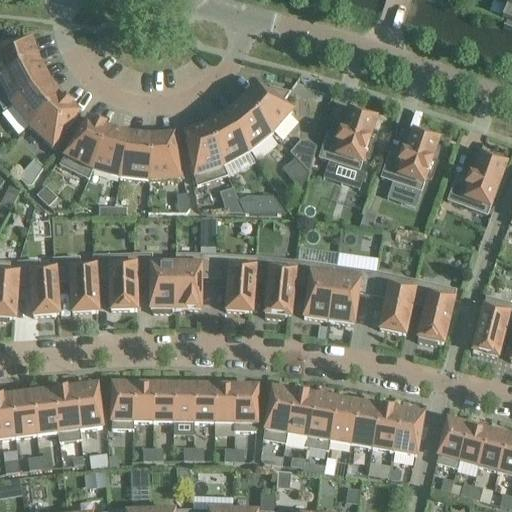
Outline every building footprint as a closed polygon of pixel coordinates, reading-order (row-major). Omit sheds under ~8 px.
[(511,0),(496,0),(496,2),(507,7),(503,17),(501,21),(502,21),(506,23),(504,28),(503,27),(503,29),(511,32),(511,0)] [(0,80),(38,64),(31,43),(21,45),(2,43),(3,49),(0,49),(0,80)] [(48,83),(38,64),(0,80),(0,107),(3,113),(11,107),(48,83)] [(48,83),(11,107),(29,130),(62,100),(48,83)] [(241,105),(272,136),(291,114),(281,106),(289,95),(270,90),(266,96),(256,88),(241,105)] [(52,151),(78,115),(62,100),(29,130),(52,151)] [(272,136),(241,105),(224,118),(249,155),(272,136)] [(375,121),(350,113),(342,136),(339,136),(338,139),(327,136),(319,160),(359,173),(363,159),(369,161),(375,143),(369,141),(375,121)] [(224,118),(205,129),(223,169),(249,155),(224,118)] [(92,173),(108,131),(88,121),(60,168),(88,182),(92,173)] [(205,129),(184,136),(197,189),(227,179),(223,169),(205,129)] [(108,131),(92,173),(120,181),(129,137),(108,131)] [(438,143),(413,134),(405,157),(402,156),(401,159),(389,155),(381,180),(420,194),(425,180),(431,182),(437,164),(431,162),(438,143)] [(129,137),(120,181),(149,184),(150,140),(129,137)] [(179,182),(173,139),(150,140),(149,184),(179,182)] [(505,167),(505,166),(506,163),(488,156),(487,160),(480,157),(472,180),(469,179),(468,183),(456,178),(447,203),(487,218),(505,167)] [(18,180),(27,189),(31,188),(43,170),(34,164),(18,180)] [(290,181),(303,195),(309,176),(302,169),(290,181)] [(19,192),(8,187),(0,203),(0,207),(9,212),(19,192)] [(48,209),(57,201),(45,189),(37,198),(48,209)] [(189,212),(186,197),(176,198),(178,216),(186,216),(189,212)] [(247,199),(238,204),(244,216),(284,217),(277,205),(273,199),(247,199)] [(99,221),(111,221),(114,211),(99,211),(99,221)] [(125,211),(114,211),(111,221),(125,221),(125,211)] [(372,230),(377,215),(366,211),(359,229),(372,230)] [(175,267),(175,313),(200,313),(200,281),(214,281),(215,259),(218,222),(201,222),(200,258),(191,257),(191,258),(176,257),(175,257),(175,267)] [(397,236),(385,234),(383,244),(396,246),(397,236)] [(135,281),(135,257),(133,257),(133,258),(95,259),(96,283),(109,282),(111,314),(136,313),(135,281)] [(175,267),(151,267),(151,257),(135,257),(135,281),(149,280),(150,312),(153,312),(152,316),(171,317),(171,313),(175,313),(175,267)] [(96,283),(95,259),(93,259),(93,270),(79,270),(79,260),(54,262),(56,286),(70,284),(72,316),(98,315),(96,283)] [(254,284),(256,260),(254,260),(254,261),(215,259),(214,281),(228,282),(226,314),(251,316),(254,284)] [(293,287),(296,264),(294,264),(256,260),(254,284),(268,285),(264,317),(265,317),(265,321),(283,323),(284,319),(290,319),(293,287)] [(56,286),(54,262),(53,262),(54,272),(40,274),(39,263),(18,265),(18,266),(17,289),(30,288),(33,320),(58,317),(56,286)] [(296,264),(293,287),(308,289),(304,321),(328,324),(335,280),(336,270),(296,264)] [(17,289),(18,266),(0,265),(0,324),(8,325),(9,321),(15,321),(17,289)] [(328,324),(353,328),(357,297),(371,299),(375,275),(360,273),(336,270),(335,280),(328,324)] [(379,333),(404,338),(411,307),(417,284),(415,283),(415,284),(375,275),(371,299),(386,302),(379,333)] [(443,347),(453,303),(455,293),(417,284),(411,307),(425,310),(418,341),(418,345),(436,349),(437,345),(443,347)] [(511,331),(511,307),(486,300),(472,354),(497,360),(505,330),(511,331)] [(132,388),(112,388),(111,433),(132,433),(132,388)] [(153,389),(132,388),(132,433),(133,433),(133,425),(152,425),(153,389)] [(74,392),(79,433),(102,430),(97,389),(74,392)] [(153,389),(152,425),(173,426),(174,389),(153,389)] [(174,389),(173,426),(194,426),(195,389),(174,389)] [(214,426),(215,390),(195,389),(194,426),(214,426)] [(236,390),(215,390),(214,426),(234,427),(233,435),(235,435),(236,390)] [(256,435),(257,390),(236,390),(235,435),(256,435)] [(58,436),(59,446),(81,443),(79,433),(74,392),(53,394),(58,436)] [(285,447),(287,437),(294,396),(272,392),(263,443),(285,447)] [(37,439),(58,436),(53,394),(31,397),(37,439)] [(315,399),(294,396),(287,437),(308,441),(315,399)] [(10,400),(15,441),(37,439),(31,397),(10,400)] [(327,454),(337,403),(315,399),(308,441),(307,451),(327,454)] [(0,400),(0,443),(15,441),(10,400),(0,400)] [(358,407),(337,403),(327,454),(328,454),(330,444),(351,448),(358,407)] [(358,407),(351,448),(372,452),(379,410),(358,407)] [(400,414),(379,410),(372,452),(393,455),(400,414)] [(423,418),(400,414),(393,455),(416,459),(423,418)] [(467,429),(447,424),(436,467),(455,472),(467,429)] [(487,434),(467,429),(455,472),(457,473),(459,465),(478,470),(487,434)] [(487,434),(478,470),(498,475),(507,440),(487,434)] [(511,441),(507,440),(498,475),(511,479),(511,441)] [(142,452),(143,465),(153,465),(153,451),(142,452)] [(163,451),(153,451),(153,465),(163,464),(163,451)] [(183,451),(183,464),(194,464),(194,451),(183,451)] [(203,451),(194,451),(194,464),(203,464),(203,451)] [(235,452),(224,452),(224,465),(234,465),(235,452)] [(244,466),(244,453),(235,452),(234,465),(244,466)] [(105,471),(109,471),(107,457),(89,459),(91,473),(105,471)] [(283,462),(261,457),(260,463),(264,467),(282,469),(283,462)] [(119,472),(118,459),(108,459),(109,471),(109,472),(119,472)] [(28,461),(29,474),(41,473),(39,460),(28,461)] [(40,462),(42,472),(51,471),(49,460),(40,462)] [(84,467),(83,460),(72,461),(73,468),(84,467)] [(328,462),(326,478),(335,479),(337,463),(328,462)] [(4,465),(6,477),(19,475),(18,463),(4,465)] [(379,480),(381,470),(371,468),(369,478),(379,480)] [(190,484),(190,471),(176,471),(177,484),(190,484)] [(392,473),(391,483),(400,485),(402,474),(392,473)] [(450,496),(453,484),(443,481),(440,494),(450,496)] [(9,483),(11,496),(21,494),(19,482),(9,483)] [(469,502),(473,489),(463,486),(460,499),(469,502)] [(482,491),(473,489),(469,502),(479,504),(482,491)] [(509,511),(511,502),(511,499),(502,497),(499,509),(508,511),(509,511)]
